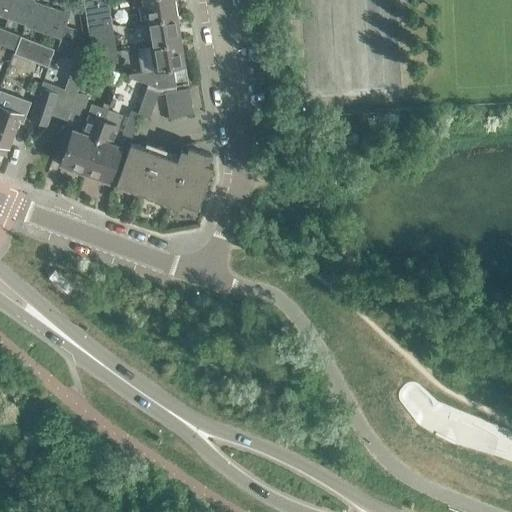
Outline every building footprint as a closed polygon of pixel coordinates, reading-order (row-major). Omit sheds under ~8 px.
[(0,0),(0,16),(6,18),(12,0),(0,0)] [(24,26),(33,0),(33,1),(33,0),(12,0),(6,18),(24,24),(24,26)] [(24,26),(42,32),(51,6),(33,1),(33,0),(24,26)] [(177,15),(173,0),(130,0),(132,6),(142,4),(145,21),(177,15)] [(87,28),(111,24),(107,1),(84,5),(87,28)] [(69,13),(51,6),(42,32),(61,38),(65,25),(69,13)] [(145,21),(149,45),(181,40),(177,15),(145,21)] [(71,44),(76,29),(65,25),(61,38),(57,49),(86,61),(84,49),(71,44)] [(0,27),(0,44),(14,49),(19,36),(0,27)] [(112,28),(88,32),(92,55),(116,51),(112,28)] [(53,48),(20,35),(13,52),(47,65),(53,48)] [(185,65),(181,40),(149,45),(153,70),(127,74),(128,76),(139,80),(158,88),(175,85),(172,67),(185,65)] [(117,61),(116,51),(92,55),(92,58),(105,63),(117,61)] [(46,126),(53,107),(69,113),(86,63),(74,59),(64,90),(42,82),(42,84),(37,96),(29,119),(46,126)] [(33,82),(29,93),(37,96),(42,84),(33,82)] [(176,89),(178,98),(190,96),(188,87),(176,89)] [(155,101),(158,93),(146,88),(143,96),(155,101)] [(176,89),(164,91),(165,100),(178,98),(176,89)] [(77,90),(69,114),(80,119),(88,94),(77,90)] [(140,104),(152,109),(155,101),(143,96),(140,104)] [(191,104),(190,96),(178,98),(179,106),(191,104)] [(178,98),(165,100),(167,108),(179,106),(178,98)] [(9,109),(0,105),(0,144),(8,147),(18,120),(22,122),(28,105),(12,100),(9,109)] [(140,104),(137,112),(149,117),(152,109),(140,104)] [(180,115),(192,113),(191,104),(179,106),(180,115)] [(72,129),(60,163),(62,164),(61,166),(72,170),(73,168),(84,172),(103,121),(107,110),(92,105),(82,132),(72,129)] [(167,108),(168,117),(180,115),(179,106),(167,108)] [(103,121),(84,172),(94,176),(94,178),(105,182),(106,180),(108,181),(120,146),(111,143),(113,136),(117,126),(118,126),(122,115),(107,110),(103,121)] [(130,142),(137,113),(130,110),(120,139),(130,142)] [(182,161),(130,142),(116,179),(134,185),(132,190),(177,207),(181,196),(198,202),(212,165),(206,163),(209,154),(197,149),(196,142),(184,144),(186,152),(182,161)] [(72,284),(54,269),(52,272),(49,276),(48,277),(66,292),(72,284)]
